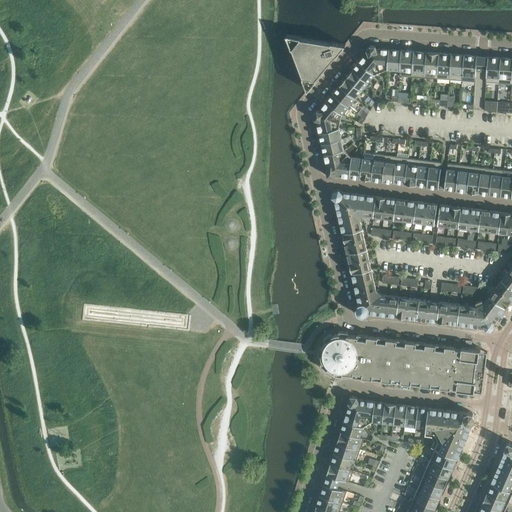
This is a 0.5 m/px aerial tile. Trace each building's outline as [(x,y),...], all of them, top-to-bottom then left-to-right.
[(336,56),(345,44),(331,42),(330,43),(301,38),(301,37),(286,35),(291,48),(292,48),(303,76),(302,77),(307,91),(317,80),(316,79),(335,55),(336,56)] [(366,50),(367,52),(359,62),(374,75),(381,72),(374,55),(370,46),(366,50)] [(387,69),(388,49),(376,48),(375,46),(370,46),(374,55),(381,72),(387,69)] [(387,69),(400,70),(401,50),(388,49),(387,69)] [(412,77),(414,51),(401,50),(400,70),(399,76),(412,77)] [(412,77),(424,78),(426,52),(414,51),(412,77)] [(424,78),(437,79),(439,53),(426,52),(424,78)] [(449,79),(451,54),(439,53),(437,79),(449,79)] [(449,79),(462,80),(464,55),(451,54),(449,79)] [(475,81),(476,70),(477,70),(477,69),(476,69),(477,56),(478,56),(464,55),(462,80),(475,81)] [(499,83),(500,57),(487,56),(482,56),(478,56),(477,56),(476,69),(477,69),(477,70),(482,70),(485,70),(486,70),(485,82),(499,83)] [(499,83),(511,84),(511,69),(511,58),(500,57),(499,83)] [(368,82),(374,75),(359,62),(352,70),(368,82)] [(361,90),(368,82),(352,70),(346,78),(361,90)] [(346,78),(339,85),(355,98),(361,90),(346,78)] [(349,106),(355,98),(339,85),(333,93),(349,106)] [(333,93),(327,101),(342,114),(349,106),(333,93)] [(340,121),(342,114),(327,101),(319,111),(317,110),(313,115),(323,117),(340,121)] [(316,121),(319,132),(339,128),(340,121),(323,117),(313,115),(314,120),(316,121)] [(341,139),(339,128),(319,132),(322,143),(341,139)] [(322,143),(324,154),(344,150),(341,139),(322,143)] [(348,153),(344,150),(324,154),(327,168),(326,170),(327,176),(335,167),(348,153)] [(374,154),(363,152),(363,158),(360,178),(371,179),(374,154)] [(335,175),(349,177),(351,157),(348,153),(335,167),(327,176),(333,177),(335,175)] [(382,181),(386,155),(374,154),(371,179),(382,181)] [(397,156),(386,155),(382,181),(393,182),(397,156)] [(408,158),(397,156),(393,182),(404,184),(408,158)] [(363,158),(351,157),(349,177),(360,178),(363,158)] [(419,159),(408,158),(404,184),(416,185),(419,159)] [(430,161),(419,159),(416,185),(427,186),(430,161)] [(439,187),(442,162),(430,161),(427,186),(440,188),(440,187),(439,187)] [(459,164),(447,163),(444,188),(443,188),(443,189),(456,190),(459,164)] [(470,166),(459,164),(456,190),(467,192),(470,166)] [(479,193),(482,167),(470,166),(467,192),(479,193)] [(492,169),(482,167),(479,193),(489,194),(492,169)] [(500,196),(503,176),(503,170),(492,169),(489,194),(500,196)] [(511,190),(511,177),(503,176),(500,196),(511,197),(511,190)] [(344,240),(358,237),(364,235),(360,219),(360,218),(363,216),(363,215),(374,216),(374,210),(376,196),(341,191),(339,189),(333,191),(332,197),(335,199),(337,211),(335,212),(336,216),(338,216),(340,223),(342,232),(344,240)] [(376,196),(374,210),(374,216),(384,217),(386,197),(376,196)] [(394,219),(396,198),(386,197),(384,217),(394,219)] [(404,220),(406,200),(396,198),(394,219),(404,220)] [(414,221),(417,201),(406,200),(404,220),(414,221)] [(425,222),(427,203),(417,201),(414,221),(425,222)] [(435,223),(435,218),(437,205),(437,204),(427,203),(425,222),(435,224),(435,223)] [(440,205),(438,218),(437,223),(437,224),(448,225),(450,205),(440,204),(440,205)] [(458,227),(461,207),(450,205),(448,225),(458,227)] [(468,228),(471,208),(461,207),(458,227),(468,228)] [(479,229),(481,209),(471,208),(468,228),(479,229)] [(489,231),(491,211),(481,209),(479,229),(489,231)] [(499,232),(501,212),(491,211),(489,231),(499,232)] [(508,233),(510,213),(501,212),(499,232),(508,233)] [(365,244),(364,235),(358,237),(344,240),(346,248),(365,244)] [(348,256),(362,253),(367,252),(365,244),(346,248),(348,256)] [(362,253),(348,256),(350,265),(369,260),(367,252),(362,253)] [(369,260),(350,265),(352,273),(365,270),(371,269),(369,260)] [(375,286),(371,269),(365,270),(352,273),(353,281),(356,291),(354,291),(355,295),(357,295),(359,304),(358,305),(357,305),(357,306),(356,307),(356,308),(356,309),(356,310),(356,311),(356,312),(356,313),(357,313),(357,314),(358,315),(359,315),(360,316),(361,316),(362,316),(363,316),(364,316),(365,316),(366,315),(367,315),(367,314),(368,313),(395,316),(398,296),(389,295),(382,294),(379,292),(376,290),(375,286)] [(506,283),(511,287),(511,274),(508,272),(502,280),(506,283)] [(495,288),(511,300),(511,299),(511,287),(506,283),(502,280),(495,288)] [(495,288),(489,296),(494,300),(505,308),(511,300),(495,288)] [(405,317),(407,303),(407,297),(398,296),(395,316),(405,317)] [(485,327),(486,330),(491,330),(494,326),(493,324),(502,312),(504,313),(507,309),(505,308),(494,300),(489,296),(489,297),(487,299),(484,303),(483,303),(482,300),(476,302),(477,306),(476,306),(460,304),(457,324),(485,327)] [(416,319),(418,305),(419,299),(407,297),(407,303),(405,317),(416,319)] [(416,319),(427,320),(428,320),(433,321),(436,321),(438,307),(439,302),(438,302),(438,301),(439,301),(436,301),(430,300),(419,299),(418,305),(416,319)] [(436,321),(446,323),(448,308),(449,303),(439,301),(438,301),(438,302),(439,302),(438,307),(436,321)] [(449,303),(448,308),(446,323),(457,324),(460,304),(449,303)] [(357,336),(348,335),(348,332),(343,331),(338,331),(339,334),(337,334),(336,334),(334,335),(332,336),(331,333),(329,334),(328,335),(326,337),(324,338),(323,339),(325,341),(324,343),(323,345),(322,347),(320,346),(319,348),(318,351),(318,353),(318,356),(321,356),(321,357),(321,359),(322,360),(323,362),(320,363),(321,365),(322,367),(324,368),(325,370),(326,371),(328,369),(329,370),(331,371),(332,372),(334,372),(333,375),(335,375),(337,376),(343,376),(343,373),(352,374),(352,376),(363,378),(363,377),(371,378),(371,379),(382,380),(391,381),(401,383),(402,383),(402,382),(410,383),(409,384),(410,385),(410,384),(421,385),(430,386),(441,388),(441,387),(450,388),(450,387),(456,388),(456,390),(474,392),(474,391),(475,391),(475,390),(474,390),(475,383),(476,382),(475,382),(476,375),(477,374),(476,374),(477,367),(478,366),(477,366),(478,360),(479,358),(478,358),(479,351),(480,352),(480,350),(479,350),(461,347),(461,349),(455,349),(455,347),(446,346),(446,345),(435,344),(435,345),(426,343),(416,342),(415,342),(407,341),(396,339),(396,340),(387,339),(387,338),(376,337),(368,336),(357,334),(357,336)] [(348,402),(349,404),(344,420),(363,426),(368,424),(357,406),(350,396),(348,402)] [(372,421),(375,401),(358,399),(356,397),(350,396),(357,406),(368,424),(372,421)] [(375,401),(372,421),(383,422),(385,402),(375,401)] [(383,422),(393,424),(396,404),(385,402),(383,422)] [(396,404),(393,424),(405,425),(407,405),(396,404)] [(405,425),(416,426),(418,406),(407,405),(405,425)] [(428,408),(418,406),(416,426),(426,428),(428,408)] [(431,447),(435,448),(457,458),(458,456),(470,429),(469,429),(472,423),(474,422),(474,421),(475,417),(475,416),(473,413),(472,412),(469,411),(468,411),(466,413),(463,412),(439,409),(428,408),(426,428),(425,436),(431,436),(434,441),(431,446),(431,447)] [(360,437),(363,426),(344,420),(341,431),(363,438),(364,438),(360,437)] [(360,449),(363,438),(341,431),(337,442),(360,449)] [(504,451),(498,466),(494,475),(511,482),(511,442),(509,442),(508,441),(507,443),(504,448),(505,448),(504,450),(505,450),(504,451)] [(356,460),(360,449),(337,442),(334,452),(356,460)] [(433,511),(457,458),(435,448),(431,447),(431,446),(426,444),(404,494),(409,496),(405,506),(400,503),(396,511),(433,511)] [(353,459),(356,460),(334,452),(330,463),(353,470),(349,469),(353,459)] [(341,479),(349,482),(353,470),(330,463),(326,475),(325,478),(324,482),(324,483),(324,484),(336,488),(337,487),(339,483),(340,479),(340,478),(341,479)] [(511,511),(511,482),(494,475),(491,482),(486,492),(482,502),(478,511),(477,511),(511,511)] [(324,483),(324,482),(320,494),(343,502),(346,491),(337,488),(337,487),(336,488),(324,484),(324,483)] [(336,511),(339,511),(343,502),(320,494),(316,505),(336,511)]
